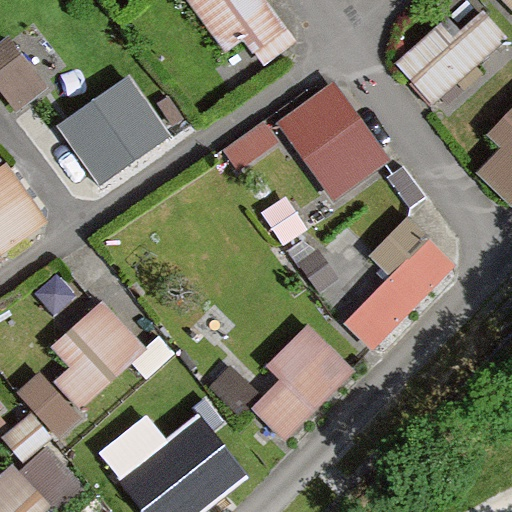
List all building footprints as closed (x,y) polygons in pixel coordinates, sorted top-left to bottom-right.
[(254,0),(181,0),(235,78),(285,44),(254,0)] [(468,0),(466,0),(391,58),(432,110),(508,50),(468,0)] [(511,0),(499,0),(511,10),(511,0)] [(23,27),(0,37),(0,75),(11,101),(49,84),(23,27)] [(127,76),(57,127),(101,187),(171,135),(127,76)] [(380,163),(330,86),(273,123),(324,200),(380,163)] [(511,100),(470,138),(511,184),(511,100)] [(0,251),(38,223),(0,173),(0,251)] [(453,270),(420,237),(338,319),(372,352),(453,270)] [(138,350),(96,305),(35,362),(76,406),(138,350)] [(349,372),(300,325),(232,397),(281,444),(349,372)] [(202,511),(248,476),(200,415),(118,480),(143,511),(202,511)] [(42,485),(74,472),(59,434),(27,447),(42,485)] [(0,511),(49,511),(51,511),(11,469),(0,479),(0,511)]
